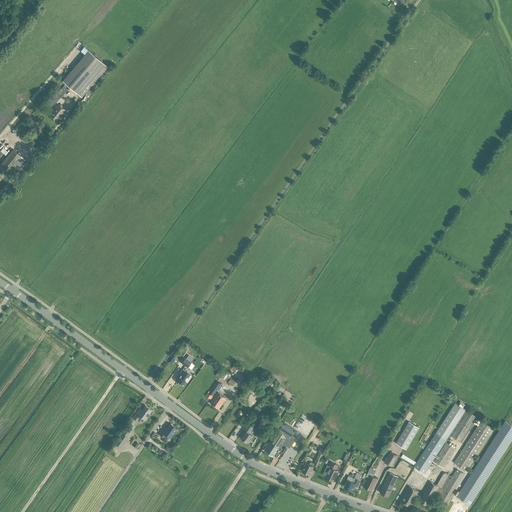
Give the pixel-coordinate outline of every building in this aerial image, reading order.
[(62,81),(70,87),(81,97),(82,97),(85,94),(92,85),(94,83),(100,76),(101,75),(104,71),(108,67),(94,55),(89,50),(88,50),(77,63),(76,65),(64,79),(62,81)] [(52,99),(50,101),(54,104),(54,105),(54,104),(57,101),(69,89),(68,88),(65,85),(61,89),(60,90),(60,91),(58,92),(55,95),(55,96),(54,96),(53,97),(52,99)] [(56,106),(48,115),(50,117),(56,121),(56,122),(57,122),(58,120),(59,121),(62,118),(63,116),(64,116),(63,115),(66,111),(58,103),(56,106)] [(0,164),(0,181),(3,178),(9,171),(13,166),(17,169),(18,169),(19,168),(22,164),(25,160),(21,156),(17,152),(13,149),(11,151),(4,160),(2,162),(0,164)] [(98,356),(96,358),(106,365),(108,363),(98,356)] [(184,358),(181,363),(187,367),(191,362),(190,362),(185,359),(184,358)] [(215,370),(217,367),(210,361),(208,364),(215,370)] [(179,376),(176,380),(183,385),(186,381),(187,383),(193,375),(183,368),(179,373),(180,374),(178,376),(179,376)] [(223,372),(220,370),(215,375),(219,378),(220,376),(233,386),(235,382),(230,378),(230,377),(224,372),(223,372)] [(209,391),(208,392),(212,395),(213,396),(216,392),(218,389),(222,384),(218,381),(217,380),(217,381),(211,389),(210,391),(209,391)] [(247,390),(247,391),(250,393),(252,394),(254,395),(255,395),(258,396),(263,388),(264,387),(263,387),(262,386),(260,385),(260,384),(256,382),(255,381),(254,381),(254,380),(253,380),(253,381),(251,383),(251,384),(249,388),(248,388),(248,389),(247,389),(247,390)] [(219,409),(226,398),(218,392),(210,403),(219,409)] [(133,416),(132,417),(133,418),(137,421),(139,422),(141,421),(143,422),(144,421),(145,420),(147,418),(147,417),(148,416),(150,414),(151,414),(152,414),(153,413),(153,412),(153,411),(153,410),(152,410),(151,409),(150,408),(149,407),(148,407),(148,406),(147,406),(146,405),(145,405),(143,408),(142,409),(140,407),(139,408),(134,415),(133,416)] [(254,409),(251,414),(252,414),(256,416),(256,417),(256,416),(257,415),(258,414),(261,409),(257,406),(256,406),(256,407),(255,408),(254,409)] [(436,426),(415,468),(417,469),(419,466),(423,467),(440,433),(444,435),(447,429),(451,431),(461,410),(454,407),(443,429),(436,426)] [(467,473),(491,429),(478,422),(473,419),(474,417),(469,414),(467,418),(462,415),(450,437),(461,444),(472,425),(474,426),(453,463),(451,462),(446,471),(452,474),(456,467),(467,473)] [(262,419),(258,427),(266,432),(270,427),(272,424),(270,422),(267,421),(267,422),(262,419)] [(241,437),(241,438),(243,439),(247,443),(247,442),(248,442),(249,440),(251,437),(251,438),(252,437),(252,436),(253,435),(252,434),(253,433),(256,429),(256,428),(255,427),(247,422),(246,422),(246,421),(246,422),(245,422),(242,426),(242,427),(244,428),(245,429),(246,430),(241,437)] [(419,428),(409,421),(396,443),(406,449),(419,428)] [(114,443),(120,448),(128,437),(127,436),(132,429),(134,426),(132,425),(129,422),(128,424),(127,425),(124,429),(122,431),(119,436),(117,438),(114,442),(114,443)] [(285,445),(288,447),(289,448),(294,441),(293,441),(295,438),(291,435),(295,429),(284,422),(280,429),(282,430),(280,432),(278,431),(271,443),(277,447),(279,444),(279,445),(282,446),(283,444),(285,445)] [(170,438),(177,429),(170,424),(166,429),(164,428),(159,434),(164,437),(166,435),(170,438)] [(297,426),(295,432),(301,435),(304,430),(297,426)] [(426,444),(435,430),(431,427),(422,442),(426,444)] [(281,447),(282,446),(279,445),(279,444),(277,447),(271,443),(269,442),(264,449),(274,456),(277,451),(278,452),(279,450),(280,450),(282,448),(281,447)] [(442,469),(455,450),(444,443),(431,462),(442,469)] [(485,447),(469,477),(473,479),(467,490),(461,487),(455,499),(470,507),(499,454),(485,447)] [(315,464),(314,465),(317,467),(320,461),(323,453),(320,452),(319,453),(314,463),(315,464)] [(398,456),(391,452),(385,462),(392,466),(398,456)] [(326,467),(323,474),(326,476),(325,477),(333,480),(334,481),(334,480),(338,472),(338,471),(339,471),(339,470),(338,470),(340,466),(339,465),(338,465),(334,463),(331,461),(329,466),(327,465),(326,467)] [(306,463),(302,471),(309,474),(311,470),(313,466),(311,465),(312,463),(311,462),(309,464),(306,463)] [(359,469),(356,475),(363,479),(365,473),(359,469)] [(371,490),(377,478),(373,476),(375,472),(369,470),(366,477),(368,478),(364,486),(371,490)] [(388,496),(398,476),(390,472),(380,492),(388,496)] [(456,484),(457,482),(459,483),(464,475),(459,472),(453,481),(456,484)] [(357,487),(360,481),(355,479),(353,482),(347,480),(344,487),(351,491),(353,486),(357,487)] [(402,497),(400,501),(403,502),(410,507),(411,507),(417,496),(419,497),(420,498),(419,501),(421,502),(423,504),(427,506),(428,505),(439,486),(429,481),(422,494),(419,492),(409,485),(409,486),(406,490),(406,491),(402,496),(402,497)]
